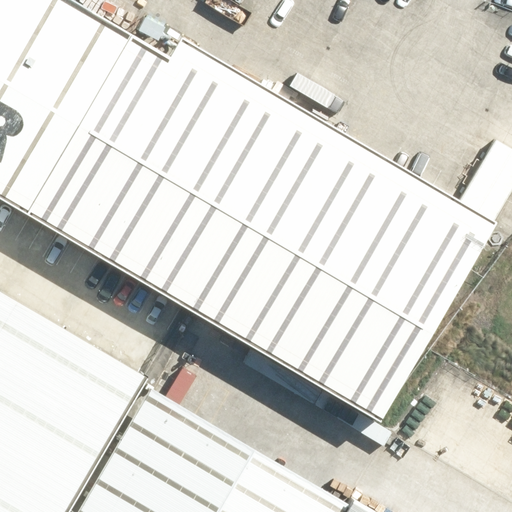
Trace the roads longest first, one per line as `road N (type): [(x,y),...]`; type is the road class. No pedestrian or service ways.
road 1 (unknown): [(0,233),(498,511)]
road 2 (unknown): [(139,0),(299,85),(370,104),(416,91),(449,58),(477,0)]
